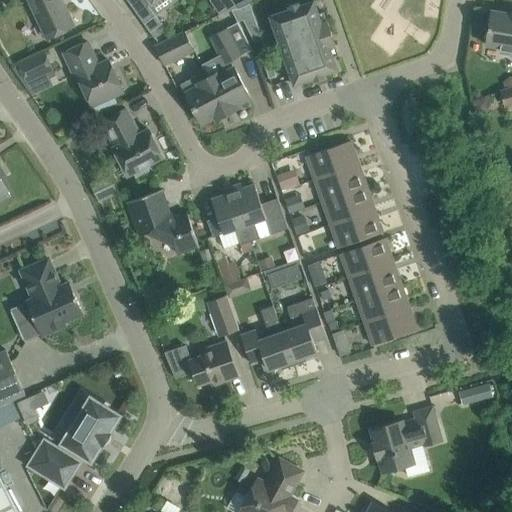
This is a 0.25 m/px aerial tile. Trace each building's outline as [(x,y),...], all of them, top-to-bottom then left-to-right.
[(29,0),(48,37),(75,25),(63,0),(29,0)] [(128,0),(151,32),(163,23),(149,4),(153,1),(154,3),(157,0),(128,0)] [(301,5),(300,2),(289,6),(290,9),(271,16),(295,85),(315,78),(316,81),(326,77),(325,74),(339,69),(335,57),(340,55),(325,11),(319,13),(315,0),(301,5)] [(244,19),(255,41),(263,39),(250,3),(243,7),(233,10),(238,21),(244,19)] [(502,52),(511,53),(511,13),(492,10),(487,45),(502,47),(502,52)] [(242,55),(228,28),(212,36),(226,63),(242,55)] [(156,46),(165,64),(194,49),(185,32),(156,46)] [(110,59),(99,64),(88,41),(65,52),(77,77),(79,76),(93,105),(124,91),(110,59)] [(47,51),(20,64),(28,81),(54,68),(47,51)] [(263,57),(270,78),(277,75),(270,55),(263,57)] [(219,71),(209,76),(228,114),(239,108),(237,104),(251,97),(235,67),(221,74),(219,71)] [(216,116),(218,119),(228,114),(209,76),(199,82),(196,76),(181,84),(202,123),(216,116)] [(511,88),(502,91),(506,105),(511,103),(511,88)] [(134,172),(137,177),(150,170),(148,165),(164,157),(149,128),(140,133),(127,108),(103,121),(116,146),(114,147),(129,175),(134,172)] [(307,156),(315,179),(360,163),(352,140),(307,156)] [(315,179),(323,202),(368,186),(360,163),(315,179)] [(241,183),(232,187),(251,241),(261,238),(255,222),(266,218),(272,234),(289,228),(278,198),(262,203),(255,184),(243,188),(241,183)] [(323,202),(331,224),(376,209),(368,186),(323,202)] [(218,216),(208,220),(214,236),(220,234),(225,248),(226,248),(241,242),(242,244),(250,241),(251,241),(232,187),(223,190),(225,194),(212,199),(218,216)] [(163,189),(129,201),(134,217),(143,214),(149,232),(175,245),(178,253),(200,246),(188,212),(177,216),(171,213),(163,189)] [(331,224),(340,247),(384,232),(376,209),(331,224)] [(342,253),(350,276),(394,261),(386,237),(342,253)] [(71,282),(67,284),(62,286),(50,258),(22,270),(34,298),(28,301),(43,335),(67,324),(65,321),(84,313),(71,282)] [(320,261),(308,265),(312,276),(324,272),(320,261)] [(350,276),(358,299),(402,283),(394,261),(350,276)] [(230,263),(219,266),(226,284),(241,278),(237,266),(230,263)] [(283,269),(268,274),(273,289),(288,283),(283,269)] [(236,281),(225,285),(228,294),(229,298),(236,295),(239,288),(236,281)] [(366,321),(410,306),(402,283),(358,299),(366,321)] [(209,301),(221,335),(240,328),(229,298),(228,294),(209,301)] [(295,327),(283,331),(295,364),(305,361),(303,357),(318,351),(314,341),(327,336),(314,297),(288,306),(295,327)] [(295,364),(283,331),(274,305),(262,309),(271,336),(260,340),(256,330),(242,335),(252,363),(265,358),(269,369),(284,364),(285,368),(295,364)] [(418,329),(410,306),(366,321),(374,345),(418,329)] [(332,309),(324,312),(327,322),(336,319),(332,309)] [(344,330),(333,333),(337,344),(347,340),(344,330)] [(195,371),(199,384),(213,379),(215,384),(239,376),(227,341),(213,346),(214,351),(192,359),(187,344),(166,352),(177,377),(195,371)] [(0,352),(0,404),(26,393),(7,349),(0,352)] [(489,383),(460,391),(464,404),(493,396),(489,383)] [(62,450),(46,440),(31,464),(65,486),(80,462),(76,459),(80,452),(92,460),(102,444),(103,444),(104,442),(103,440),(107,434),(109,434),(111,431),(110,431),(120,415),(92,397),(64,442),(66,444),(62,450)] [(425,445),(442,441),(433,407),(416,412),(418,419),(404,423),(403,420),(372,429),(376,442),(373,443),(378,459),(380,458),(384,472),(388,471),(394,472),(400,468),(415,463),(410,446),(424,442),(425,445)] [(236,490),(227,506),(236,511),(292,511),(299,500),(290,496),(304,471),(281,458),(267,483),(257,478),(247,497),(236,490)] [(0,511),(18,511),(0,474),(0,511)] [(182,497),(183,484),(166,483),(165,496),(182,497)] [(392,511),(391,511),(373,501),(367,511),(392,511)]
